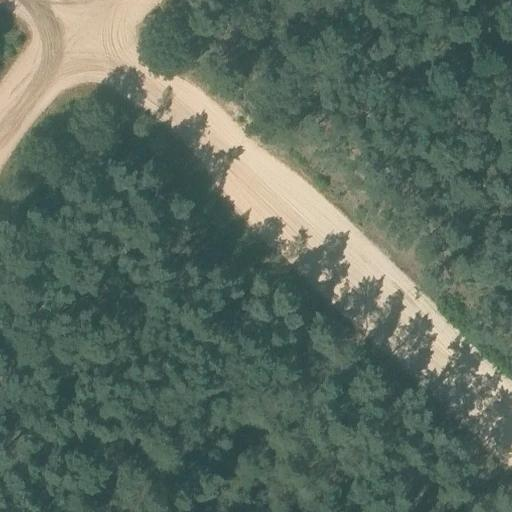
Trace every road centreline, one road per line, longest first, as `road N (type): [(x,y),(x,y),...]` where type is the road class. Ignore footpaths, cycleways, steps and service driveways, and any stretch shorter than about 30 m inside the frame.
road 1 (track): [(75,35),(175,96),(269,203),(511,426)]
road 2 (track): [(0,134),(75,35),(116,0)]
